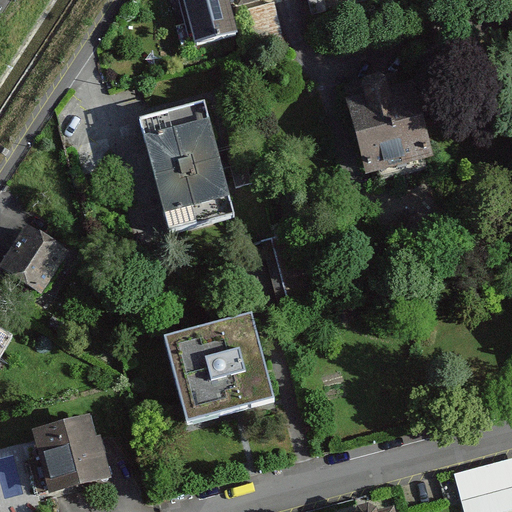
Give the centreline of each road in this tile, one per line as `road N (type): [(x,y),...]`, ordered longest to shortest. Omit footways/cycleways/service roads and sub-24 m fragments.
road 1 (residential): [(511,431),(220,511)]
road 2 (residential): [(121,0),(0,185)]
